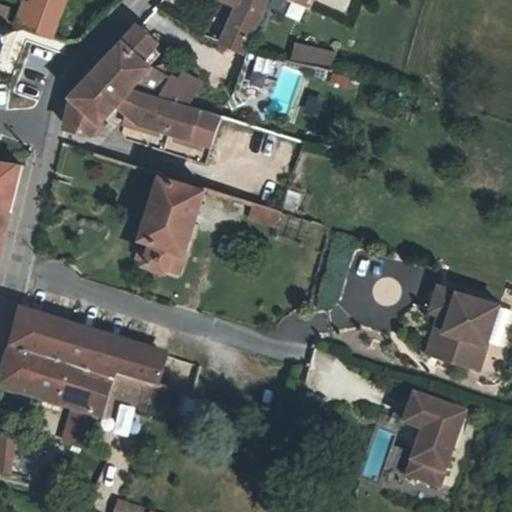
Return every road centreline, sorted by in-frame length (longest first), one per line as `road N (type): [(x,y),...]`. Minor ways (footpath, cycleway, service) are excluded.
road 1 (residential): [(268,196),(48,127)]
road 2 (residential): [(0,318),(48,127)]
road 3 (residential): [(48,127),(59,83),(83,51),(149,0)]
